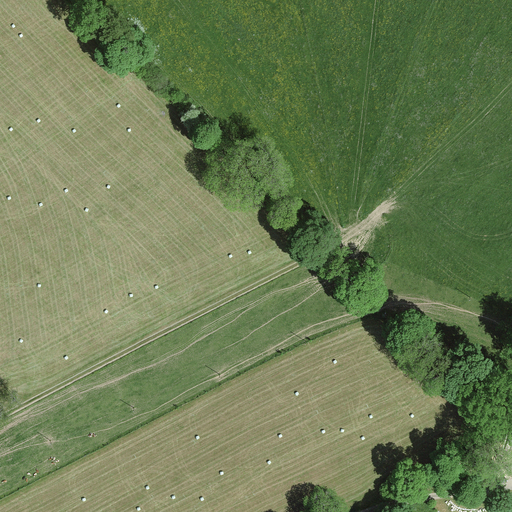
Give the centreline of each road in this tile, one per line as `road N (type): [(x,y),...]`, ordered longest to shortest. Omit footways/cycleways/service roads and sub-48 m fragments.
road 1 (track): [(0,418),(351,234),(511,87)]
road 2 (unclassified): [(368,511),(397,499),(485,493),(511,483)]
